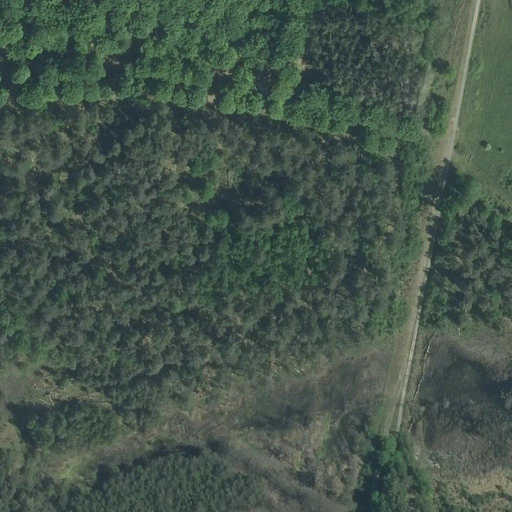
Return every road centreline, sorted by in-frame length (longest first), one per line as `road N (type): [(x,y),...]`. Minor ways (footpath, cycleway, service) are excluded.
road 1 (track): [(0,80),(102,69),(166,73),(301,93),(404,128),(453,129)]
road 2 (track): [(370,511),(446,130)]
